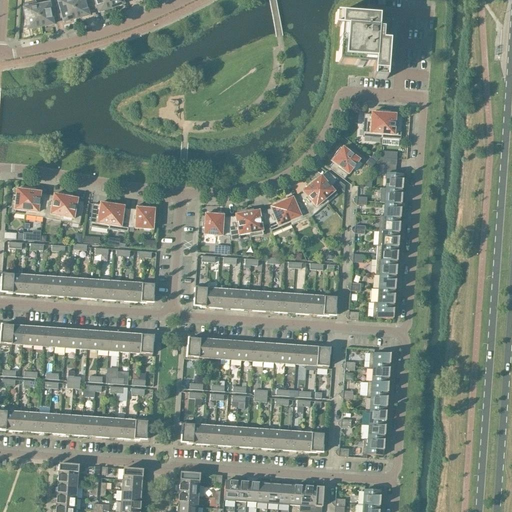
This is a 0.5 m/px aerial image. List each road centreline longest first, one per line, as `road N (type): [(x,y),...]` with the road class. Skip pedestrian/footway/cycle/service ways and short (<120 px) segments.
road 1 (secondary): [(511,40),(479,511)]
road 2 (residential): [(392,479),(173,465),(161,471),(150,463),(0,451)]
road 3 (residential): [(180,192),(270,182),(324,137),(345,91),(397,95)]
road 4 (residential): [(403,333),(423,97)]
road 5 (residential): [(403,333),(184,316),(172,307)]
road 6 (secondary): [(496,511),(511,291)]
road 7 (residential): [(0,56),(83,39),(183,0)]
road 8 (residential): [(0,167),(180,192)]
road 9 (residential): [(172,307),(160,315),(0,303)]
road 10 (residential): [(392,479),(403,333)]
